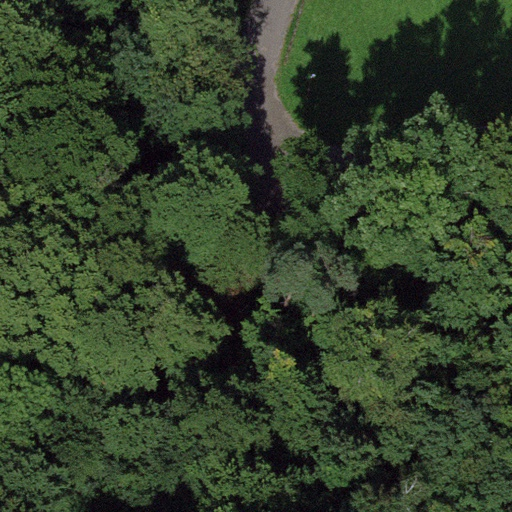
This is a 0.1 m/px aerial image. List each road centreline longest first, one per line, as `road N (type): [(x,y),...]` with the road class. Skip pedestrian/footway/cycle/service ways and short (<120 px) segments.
road 1 (track): [(336,511),(294,423),(207,158)]
road 2 (track): [(511,138),(207,158)]
road 3 (track): [(207,158),(0,234)]
road 4 (track): [(122,189),(0,17)]
road 5 (track): [(158,176),(145,384)]
road 6 (track): [(260,0),(207,158)]
